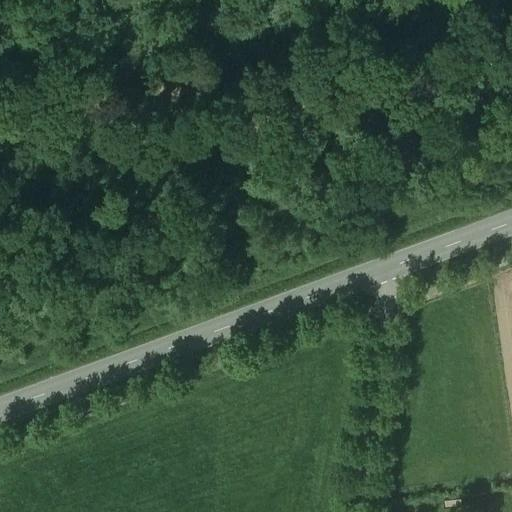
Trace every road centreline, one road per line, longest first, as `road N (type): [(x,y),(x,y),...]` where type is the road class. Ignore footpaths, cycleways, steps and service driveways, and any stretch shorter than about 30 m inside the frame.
road 1 (tertiary): [(0,408),(391,265)]
road 2 (unclassified): [(391,265),(361,511)]
road 3 (tertiary): [(391,265),(511,220)]
